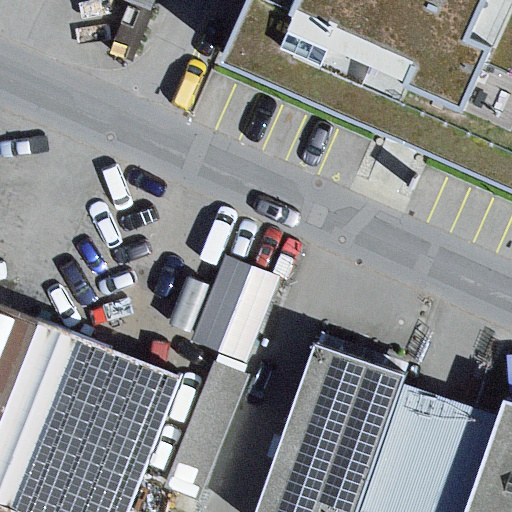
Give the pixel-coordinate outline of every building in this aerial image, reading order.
[(136,0),(158,9),(162,0),(136,0)] [(511,0),(258,0),(226,76),(402,150),(511,196),(511,0)] [(231,255),(198,340),(255,362),(287,277),(231,255)] [(140,511),(193,376),(0,300),(0,501),(28,511),(140,511)] [(420,377),(331,347),(273,511),(372,511),(417,386),(420,377)] [(254,376),(223,364),(177,484),(208,496),(254,376)] [(484,511),(511,434),(511,418),(417,386),(372,511),(484,511)] [(511,511),(511,434),(484,511),(511,511)]
